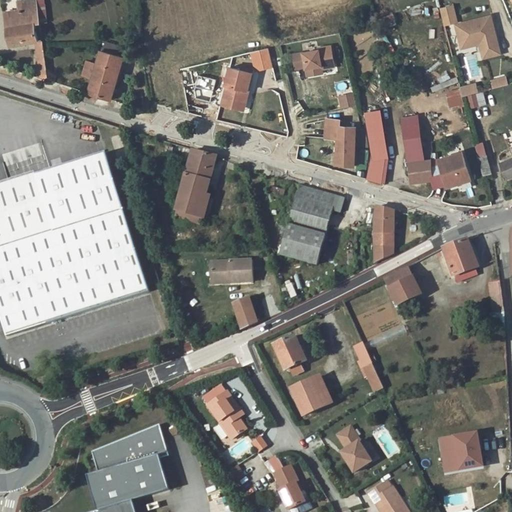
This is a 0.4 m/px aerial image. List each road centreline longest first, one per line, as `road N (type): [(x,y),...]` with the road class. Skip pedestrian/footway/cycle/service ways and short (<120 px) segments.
road 1 (unclassified): [(284,168),(0,81)]
road 2 (residential): [(237,342),(467,227)]
road 3 (residential): [(213,352),(101,382),(61,403),(29,403)]
road 4 (unclassified): [(467,227),(284,168)]
road 5 (residential): [(45,435),(67,417),(213,352)]
road 6 (residential): [(237,342),(337,501)]
road 7 (unclassified): [(501,217),(511,363)]
